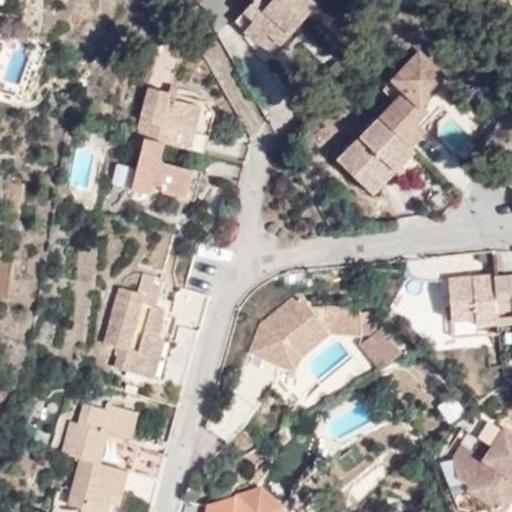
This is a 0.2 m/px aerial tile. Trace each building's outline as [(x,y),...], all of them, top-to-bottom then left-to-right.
[(259,0),(240,22),(275,55),(322,4),(317,0),(259,0)] [(152,79),(172,83),(179,47),(158,44),(152,79)] [(408,93),(383,119),(403,140),(418,125),(430,113),(424,109),(445,87),(454,96),(460,91),(424,56),(398,84),(408,93)] [(140,136),(146,139),(166,145),(175,147),(179,130),(195,135),(202,109),(169,100),(171,93),(152,87),(140,136)] [(471,103),(460,91),(454,96),(451,101),(462,112),(471,103)] [(211,105),(171,93),(169,100),(202,109),(195,135),(190,152),(205,156),(217,115),(214,114),(211,105)] [(403,140),(383,119),(341,162),(357,178),(367,170),(385,187),(418,154),(413,149),(403,140)] [(418,125),(403,140),(413,149),(427,134),(418,125)] [(179,130),(175,147),(190,152),(195,135),(179,130)] [(166,145),(146,139),(132,187),(151,193),(154,185),(161,185),(168,192),(186,198),(194,171),(161,160),(166,145)] [(115,162),(112,183),(129,185),(132,164),(115,162)] [(367,170),(357,178),(376,197),(385,187),(367,170)] [(194,171),(186,198),(196,200),(203,174),(194,171)] [(144,277),(138,297),(147,299),(145,307),(158,310),(165,283),(144,277)] [(511,277),(499,278),(504,323),(511,322),(511,277)] [(504,323),(499,278),(454,283),(458,323),(483,322),(483,327),(504,325),(504,323)] [(173,316),(207,326),(216,294),(188,287),(182,285),(173,316)] [(298,292),(260,323),(249,350),(279,362),(287,340),(317,318),(327,331),(362,333),(361,311),(361,303),(308,305),(298,292)] [(147,299),(138,297),(122,293),(108,348),(123,353),(119,370),(149,379),(156,357),(164,359),(169,342),(160,340),(168,313),(158,310),(145,307),(147,299)] [(374,333),(373,310),(361,311),(362,333),(362,342),(374,333)] [(317,318),(287,340),(279,362),(293,367),(299,353),(327,331),(317,318)] [(374,333),(362,342),(383,369),(405,355),(382,326),(374,333)] [(156,357),(149,379),(158,382),(164,359),(156,357)] [(126,501),(155,510),(159,496),(163,483),(137,476),(104,465),(113,437),(125,441),(133,414),(112,408),(111,413),(90,408),(84,427),(77,425),(68,455),(86,462),(72,506),(87,510),(86,511),(111,511),(112,507),(115,497),(126,501)] [(133,414),(125,441),(134,444),(142,417),(133,414)] [(468,488),(504,511),(511,498),(511,430),(505,426),(492,446),(484,459),(487,460),(470,484),(468,488)] [(470,484),(487,460),(484,459),(492,446),(483,440),(476,451),(462,442),(454,454),(458,477),(470,484)] [(137,476),(163,483),(170,457),(145,450),(137,476)] [(281,511),(283,505),(260,487),(208,504),(206,511),(281,511)] [(123,510),(126,501),(115,497),(112,507),(123,510)]
